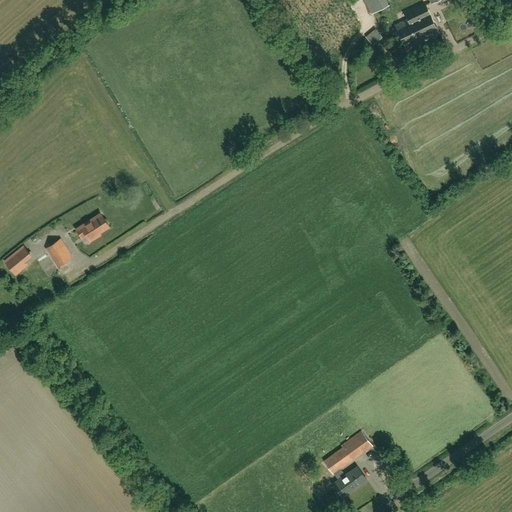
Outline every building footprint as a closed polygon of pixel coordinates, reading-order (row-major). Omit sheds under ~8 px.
[(505,9),(511,5),(511,0),(502,0),(500,1),(505,9)] [(407,49),(439,34),(424,4),(405,13),(408,19),(396,25),(407,49)] [(95,235),(109,227),(101,214),(76,229),(82,238),(86,235),(90,241),(97,237),(95,235)] [(58,267),(72,257),(60,239),(46,248),(58,267)] [(15,274),(26,265),(22,260),(29,253),(24,246),(5,262),(15,274)] [(362,433),(353,440),(362,452),(372,445),(362,433)] [(362,452),(353,440),(343,447),(344,449),(325,463),(333,474),(334,473),(339,480),(333,484),(343,497),(367,480),(357,466),(345,475),(340,468),(362,452)]
